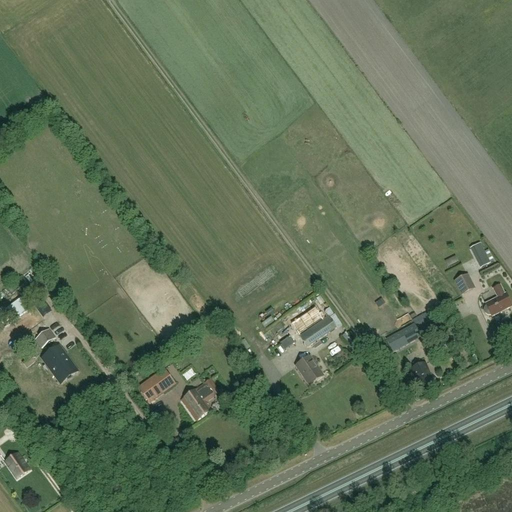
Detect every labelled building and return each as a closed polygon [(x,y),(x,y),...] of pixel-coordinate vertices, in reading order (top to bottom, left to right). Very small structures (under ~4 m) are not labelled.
[(480,244),(471,249),(481,269),(490,264),(494,262),(488,251),(485,253),(480,244)] [(474,289),(468,276),(455,282),(462,296),(474,289)] [(485,305),(486,306),(485,308),(484,310),(484,312),(485,314),(487,316),(489,316),(491,316),(492,318),(511,307),(511,306),(506,295),(505,295),(501,286),(493,290),(498,298),(485,305)] [(308,349),(337,329),(329,317),(300,337),(308,349)] [(51,336),(41,322),(22,337),(20,338),(30,351),(51,336)] [(394,353),(422,338),(415,325),(387,341),(394,353)] [(451,343),(458,339),(452,329),(446,333),(451,343)] [(53,352),(49,355),(42,360),(56,378),(61,385),(66,382),(78,373),(59,347),(53,352)] [(324,377),(311,357),(296,367),(310,387),(324,377)] [(419,390),(434,383),(426,363),(411,370),(419,390)] [(151,404),(177,384),(166,370),(140,390),(151,404)] [(197,423),(213,411),(207,403),(214,398),(212,395),(218,390),(211,380),(204,385),(198,390),(181,401),(197,423)] [(164,434),(173,427),(163,413),(154,420),(164,434)] [(418,446),(438,438),(436,431),(416,439),(418,446)] [(17,481),(30,472),(19,454),(5,463),(17,481)]
